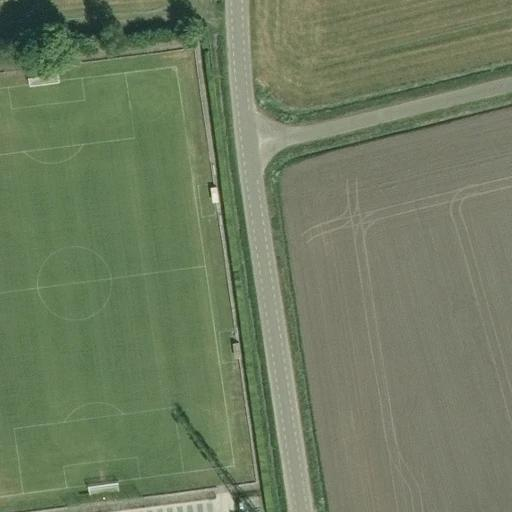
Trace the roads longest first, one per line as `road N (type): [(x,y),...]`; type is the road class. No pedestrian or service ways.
road 1 (tertiary): [(302,511),(248,145)]
road 2 (unclassified): [(248,145),(511,85)]
road 3 (tertiary): [(248,145),(235,0)]
